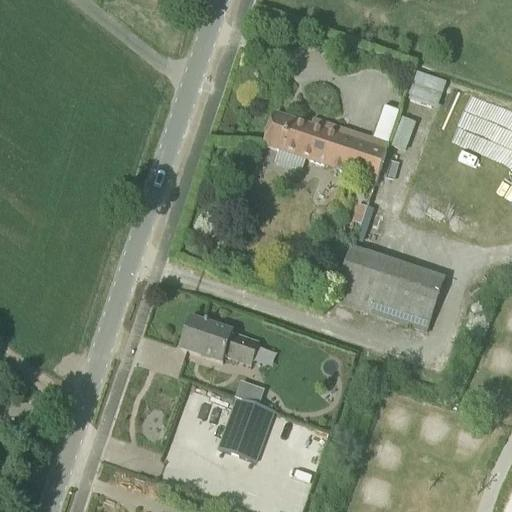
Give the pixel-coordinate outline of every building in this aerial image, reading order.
[(263,148),(282,155),(376,186),(388,147),(313,123),(311,128),(274,116),(263,148)] [(361,226),(365,199),(355,198),(352,225),(361,226)] [(332,304),(389,323),(426,336),(444,284),(350,251),(332,304)] [(511,332),(511,329),(511,309),(502,305),(493,324),(511,332)] [(191,322),(180,353),(199,359),(222,367),(224,360),(250,369),(257,346),(232,338),(233,336),(210,329),(191,322)] [(484,343),(479,369),(494,372),(500,347),(484,343)] [(218,453),(254,466),(272,415),(237,402),(218,453)] [(386,426),(410,417),(406,408),(383,417),(386,426)] [(420,428),(439,434),(445,414),(426,408),(420,428)] [(329,414),(323,433),(332,436),(338,417),(329,414)] [(392,474),(399,456),(371,446),(364,464),(392,474)]
